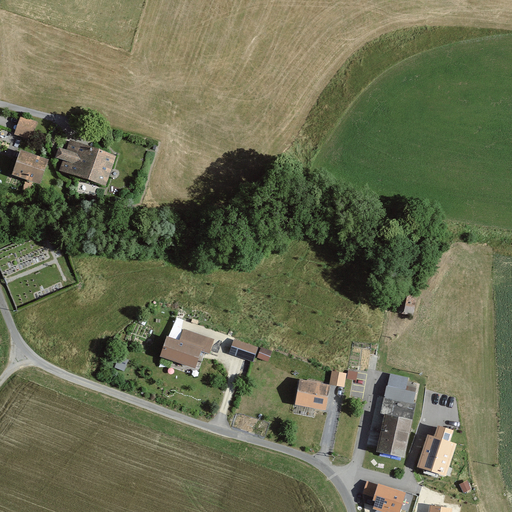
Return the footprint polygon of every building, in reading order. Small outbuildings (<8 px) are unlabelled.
[(35,122),(19,117),(13,138),(29,143),(35,122)] [(113,158),(67,139),(63,150),(54,146),(49,159),(60,164),(58,171),(101,189),(113,158)] [(45,159),(18,150),(10,176),(37,184),(45,159)] [(405,295),(401,294),(399,304),(413,307),(416,291),(406,288),(405,295)] [(213,339),(182,330),(179,339),(163,334),(156,357),(194,367),(198,353),(208,356),(213,339)] [(257,348),(231,340),(226,354),(252,363),(257,348)] [(270,361),(273,349),(260,346),(257,357),(270,361)] [(356,379),(358,371),(349,369),(347,377),(356,379)] [(330,384),(345,386),(347,372),(332,370),(330,384)] [(328,386),(298,380),(293,403),(324,409),(328,386)] [(410,416),(380,409),(370,450),(400,457),(410,416)] [(435,436),(428,434),(418,467),(446,476),(457,444),(450,442),(453,431),(438,426),(435,436)] [(399,511),(406,493),(377,484),(372,500),(376,501),(374,507),(389,511),(399,511)]
